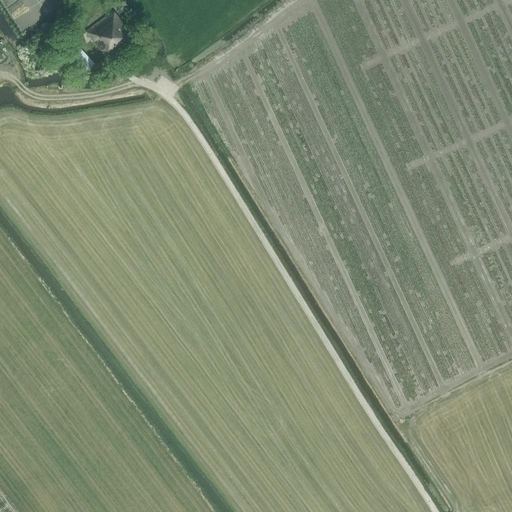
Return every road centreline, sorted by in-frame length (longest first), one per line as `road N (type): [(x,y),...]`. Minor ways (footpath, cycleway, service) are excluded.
road 1 (track): [(434,511),(185,115),(112,57)]
road 2 (track): [(138,81),(50,98),(25,93),(11,75)]
